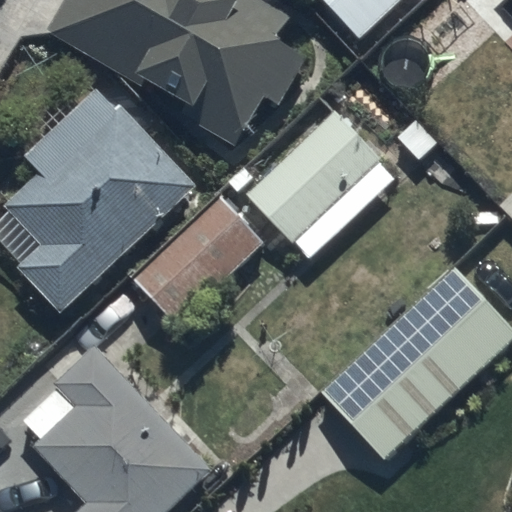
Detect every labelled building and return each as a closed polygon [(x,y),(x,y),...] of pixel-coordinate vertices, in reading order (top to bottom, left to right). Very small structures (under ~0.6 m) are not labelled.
[(65,0),(49,26),(240,143),(270,95),(282,102),(313,52),(283,33),(295,14),(272,0),(65,0)] [(332,0),(364,37),(407,0),(332,0)] [(18,207),(0,225),(0,239),(69,310),(200,182),(101,81),(28,153),(43,168),(11,200),(18,207)] [(247,196),(293,247),(386,164),(340,113),(247,196)] [(267,243),(221,192),(130,272),(175,324),(267,243)] [(511,314),(458,256),(321,383),(391,459),(511,346),(511,314)] [(174,511),(215,474),(101,354),(63,390),(83,411),(41,452),(93,507),(87,511),(174,511)]
